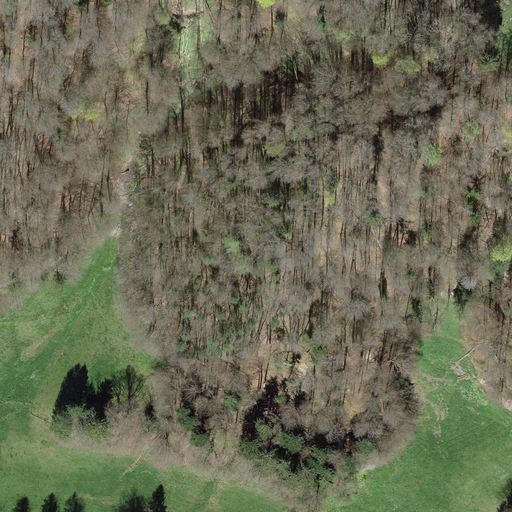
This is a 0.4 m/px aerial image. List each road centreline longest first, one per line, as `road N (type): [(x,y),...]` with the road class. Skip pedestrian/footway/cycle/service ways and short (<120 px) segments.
road 1 (track): [(386,422),(347,436),(305,432),(203,385),(174,362),(142,309),(133,209),(124,196),(110,200),(56,259),(0,285)]
road 2 (track): [(133,0),(66,77),(0,181)]
